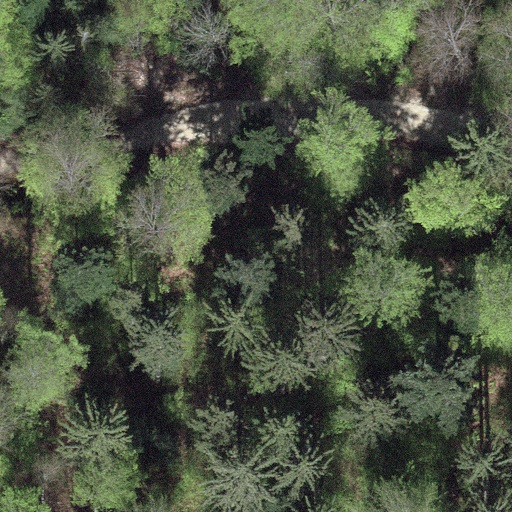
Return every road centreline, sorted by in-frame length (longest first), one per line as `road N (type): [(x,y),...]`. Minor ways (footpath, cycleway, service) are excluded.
road 1 (track): [(0,187),(211,123),(347,123),(511,153)]
road 2 (track): [(211,123),(511,237)]
